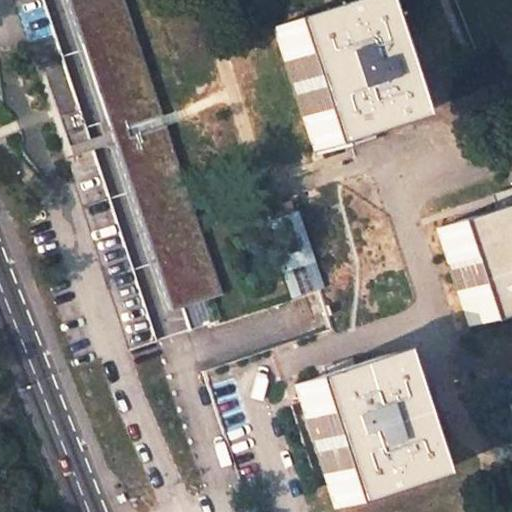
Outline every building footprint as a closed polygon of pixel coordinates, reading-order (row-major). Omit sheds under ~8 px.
[(8,0),(124,350),(152,340),(40,0),(8,0)] [(109,0),(78,0),(186,330),(215,320),(109,0)] [(398,124),(359,0),(272,27),(312,152),(398,124)] [(511,202),(493,209),(496,223),(511,217),(511,202)] [(434,227),(466,327),(511,312),(508,304),(511,303),(511,217),(496,223),(493,209),(434,227)] [(268,218),(282,297),(316,290),(301,212),(268,218)] [(420,479),(379,356),(291,385),(332,508),(420,479)]
